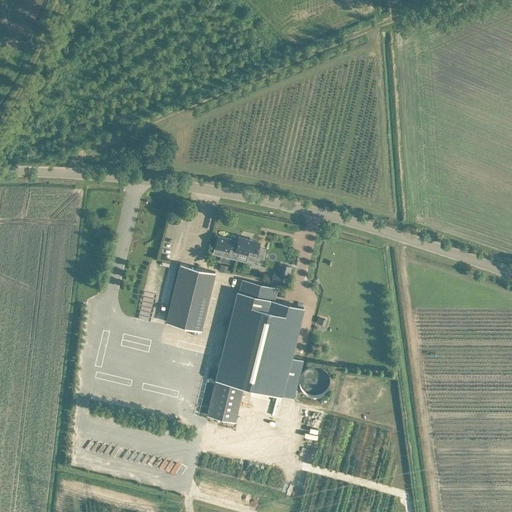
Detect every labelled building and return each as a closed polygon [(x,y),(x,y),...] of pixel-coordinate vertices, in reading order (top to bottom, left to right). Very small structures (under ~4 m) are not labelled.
[(259,244),(259,241),(238,236),(237,241),(231,240),(231,238),(218,235),(214,253),(236,258),(238,249),(248,251),(247,258),(261,262),(265,246),(259,244)] [(162,248),(137,242),(126,286),(134,288),(128,312),(165,321),(171,297),(179,262),(160,258),(162,248)] [(166,321),(201,330),(215,271),(180,263),(166,321)] [(283,394),(305,307),(262,296),(265,284),(244,279),(241,291),(240,290),(217,377),(245,384),(283,394)] [(298,378),(299,383),(301,387),(305,391),(309,393),(314,394),(319,393),(323,390),(327,387),(329,382),(330,377),(329,373),(327,368),(323,365),(319,362),(314,362),(309,363),(304,365),(301,368),(299,373),(298,378)] [(237,416),(245,384),(217,377),(209,409),(237,416)]
